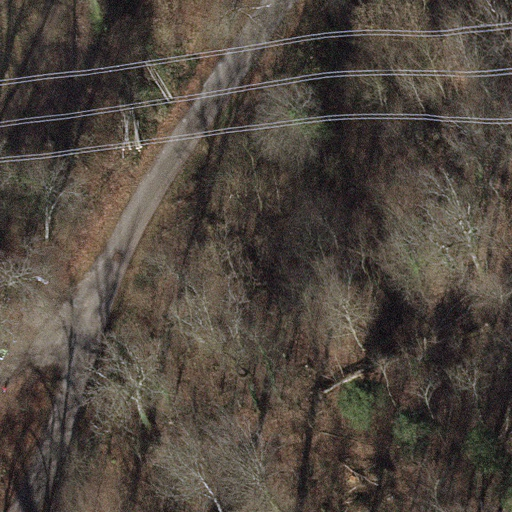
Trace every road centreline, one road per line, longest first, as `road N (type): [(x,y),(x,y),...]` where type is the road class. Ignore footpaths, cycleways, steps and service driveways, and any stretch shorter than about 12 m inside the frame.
road 1 (track): [(282,0),(118,250),(49,459),(22,511)]
road 2 (track): [(0,126),(57,0)]
